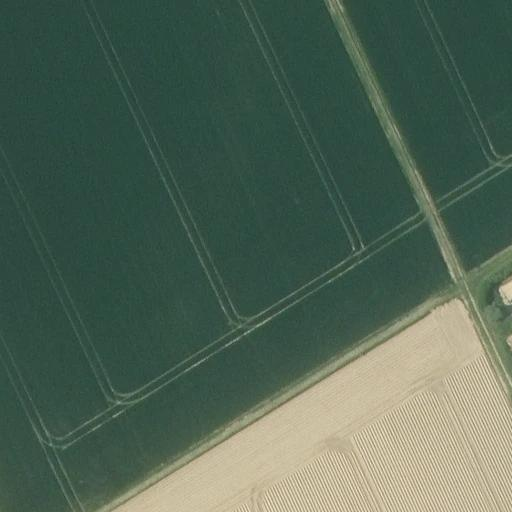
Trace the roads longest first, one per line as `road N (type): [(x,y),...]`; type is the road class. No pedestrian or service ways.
road 1 (track): [(102,511),(511,258)]
road 2 (track): [(331,0),(511,390)]
